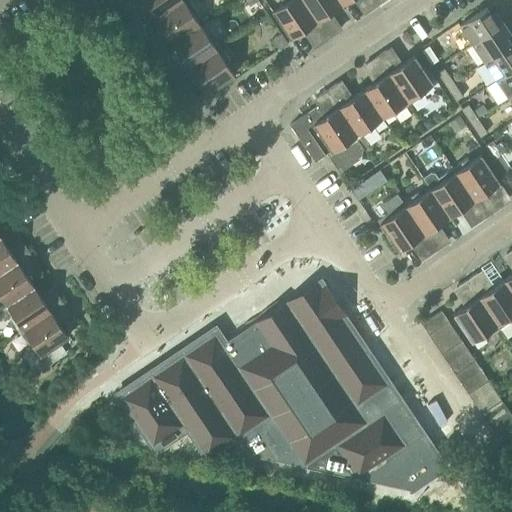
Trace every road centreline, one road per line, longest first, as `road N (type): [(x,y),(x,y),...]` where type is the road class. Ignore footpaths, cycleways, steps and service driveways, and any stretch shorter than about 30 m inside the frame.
road 1 (residential): [(324,223),(149,337),(78,231)]
road 2 (residential): [(511,227),(389,312),(324,223)]
road 3 (residential): [(78,231),(257,120)]
road 4 (residential): [(257,120),(425,0)]
road 5 (residential): [(78,231),(0,117)]
road 6 (residential): [(324,223),(257,120)]
